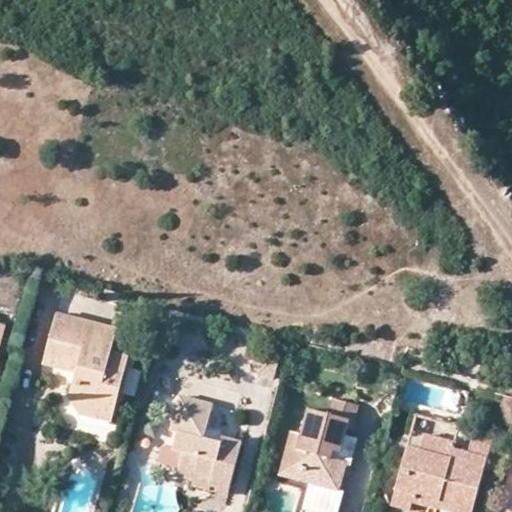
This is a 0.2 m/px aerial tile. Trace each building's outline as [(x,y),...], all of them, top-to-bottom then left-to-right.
[(56,307),(62,284),(47,280),(42,303),(56,307)] [(117,328),(58,313),(46,355),(54,358),(62,371),(76,375),(80,360),(86,362),(89,369),(73,387),(69,399),(79,415),(97,404),(116,409),(128,361),(117,358),(111,350),(117,328)] [(275,377),(282,353),(265,349),(258,374),(275,377)] [(130,354),(111,350),(117,358),(128,361),(130,354)] [(62,371),(54,358),(46,355),(43,365),(62,371)] [(89,369),(86,362),(80,360),(76,375),(73,387),(89,369)] [(177,432),(205,439),(213,406),(180,397),(171,430),(177,432)] [(338,488),(344,462),(333,459),(335,452),(343,454),(347,439),(352,441),(361,408),(333,401),(329,415),(307,410),(301,435),(291,433),(283,465),(303,470),(300,482),(310,485),(324,489),(326,485),(338,488)] [(116,409),(97,404),(79,415),(112,422),(116,409)] [(205,439),(177,432),(173,450),(183,453),(180,466),(177,477),(194,482),(193,486),(227,495),(241,442),(223,436),(221,442),(205,439)] [(414,493),(411,502),(451,511),(472,511),(486,460),(453,452),(455,444),(424,436),(420,453),(408,450),(397,489),(414,493)] [(161,461),(180,466),(183,453),(173,450),(163,454),(161,461)] [(309,490),(343,499),(352,464),(344,462),(338,488),(326,485),(324,489),(310,485),(309,490)] [(303,470),(283,465),(280,477),(300,482),(303,470)] [(414,493),(397,489),(392,507),(409,510),(411,502),(414,493)]
